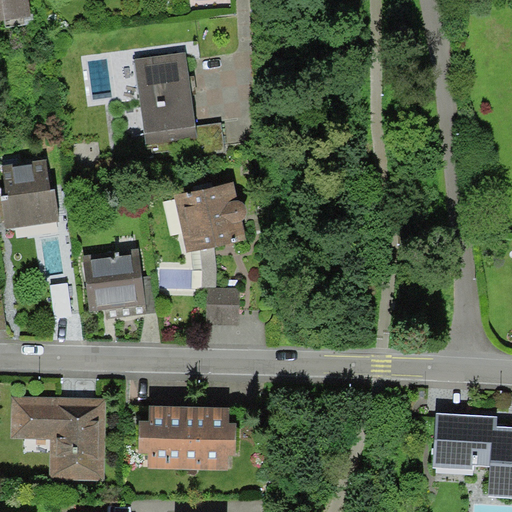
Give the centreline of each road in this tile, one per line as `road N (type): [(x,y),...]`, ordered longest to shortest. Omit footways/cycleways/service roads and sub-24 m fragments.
road 1 (residential): [(0,356),(477,369)]
road 2 (residential): [(477,369),(445,74),(426,0)]
